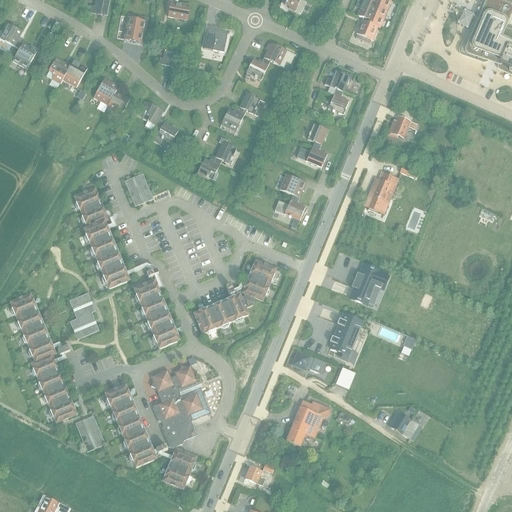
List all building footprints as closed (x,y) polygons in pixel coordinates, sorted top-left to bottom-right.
[(107,16),(109,0),(102,0),(103,0),(101,0),(95,0),(94,7),(91,6),(90,13),(107,16)] [(300,0),(282,0),(282,1),(290,5),(288,9),(300,15),(304,7),(299,4),(300,0)] [(391,1),(387,0),(381,0),(377,11),(375,10),(377,4),(367,0),(364,0),(357,17),(363,19),(356,35),(357,35),(355,39),(369,44),(371,41),(372,41),(377,28),(380,29),(391,1)] [(460,51),(460,52),(460,53),(460,54),(461,54),(461,55),(462,55),(462,56),(466,57),(482,63),(483,63),(484,63),(485,63),(486,62),(487,62),(487,61),(488,59),(499,64),(498,65),(498,66),(498,67),(498,68),(499,68),(499,69),(499,70),(500,70),(501,71),(511,75),(511,35),(502,31),(501,31),(504,23),(507,15),(511,2),(511,0),(483,0),(481,9),(485,10),(482,16),(481,16),(480,16),(479,16),(478,17),(477,18),(462,46),(461,49),(460,50),(460,51)] [(188,19),(190,8),(190,6),(172,3),(171,9),(169,9),(167,18),(176,19),(176,17),(188,19)] [(128,19),(125,33),(124,40),(141,44),(145,22),(128,19)] [(1,40),(17,49),(20,42),(18,41),(22,33),(8,25),(8,26),(6,24),(2,33),(4,34),(3,35),(3,36),(1,40)] [(206,35),(203,49),(223,53),(227,35),(223,34),(223,32),(209,29),(208,35),(206,35)] [(19,50),(15,57),(12,62),(27,70),(37,52),(20,42),(17,49),(19,50)] [(271,44),(262,62),(269,65),(270,62),(283,69),(290,54),(287,52),(271,44)] [(175,68),(179,50),(172,49),(171,52),(164,51),(163,59),(160,58),(158,65),(175,68)] [(62,81),(66,75),(70,67),(56,59),(49,72),(54,75),(51,80),(60,85),(62,81)] [(253,60),(246,74),(261,81),(269,65),(262,62),(261,64),(253,60)] [(70,67),(66,75),(62,81),(76,89),(87,70),(73,62),(70,67)] [(334,96),(335,93),(342,96),(349,78),(335,72),(332,81),(327,79),(324,85),(329,88),(327,93),(334,96)] [(115,93),(116,93),(119,87),(104,79),(94,99),(108,107),(115,93)] [(129,100),(116,93),(115,93),(108,107),(107,108),(117,114),(119,112),(122,114),(129,100)] [(335,93),(334,96),(328,110),(343,116),(349,102),(340,99),(342,96),(335,93)] [(246,94),(238,111),(244,115),(246,112),(258,118),(261,111),(256,109),(260,100),(246,94)] [(163,112),(150,105),(146,103),(141,113),(144,115),(142,119),(158,128),(161,122),(159,120),(163,112)] [(244,115),(238,111),(237,114),(228,110),(222,124),(237,131),(244,115)] [(418,126),(413,123),(399,117),(397,122),(394,121),(388,136),(397,140),(398,137),(403,139),(408,128),(416,131),(418,126)] [(161,122),(158,128),(160,130),(154,142),(160,145),(163,140),(171,144),(178,131),(161,122)] [(313,125),(307,140),(314,143),(313,146),(320,149),(327,131),(313,125)] [(222,145),(214,161),(220,164),(222,162),(228,165),(236,150),(225,145),(227,141),(221,138),(219,143),(222,145)] [(300,148),(296,159),(306,163),(321,169),(327,155),(319,152),(320,149),(313,146),(310,153),(300,148)] [(220,164),(214,161),(212,164),(204,160),(198,173),(212,180),(215,181),(218,174),(216,173),(220,164)] [(400,174),(416,180),(419,173),(402,167),(400,174)] [(377,178),(365,207),(385,215),(399,180),(383,173),(380,179),(377,178)] [(142,175),(124,182),(135,207),(153,200),(142,175)] [(292,196),(291,199),(298,202),(302,192),(303,192),(305,189),(303,188),(305,184),(286,176),(280,191),(292,196)] [(80,211),(81,214),(99,206),(92,190),(74,198),(76,202),(75,206),(77,210),(80,211)] [(291,199),(288,205),(279,201),(274,211),(299,222),(305,208),(297,205),(298,202),(291,199)] [(106,222),(99,206),(81,214),(82,216),(81,220),(83,224),(86,225),(88,229),(106,222)] [(106,222),(88,229),(84,231),(86,235),(85,239),(86,243),(90,244),(91,247),(109,239),(102,224),(106,222)] [(95,258),(96,261),(114,253),(109,239),(91,247),(92,249),(90,253),(92,257),(95,258)] [(101,272),(102,274),(120,267),(114,253),(96,261),(97,263),(96,266),(98,271),(101,272)] [(251,278),(269,286),(270,284),(273,282),(275,278),(274,274),(275,270),(257,263),(251,278)] [(354,290),(350,299),(363,305),(366,306),(374,287),(382,291),(383,290),(388,276),(376,271),(363,266),(359,275),(358,275),(352,289),(354,290)] [(127,283),(120,267),(102,274),(103,277),(102,280),(104,284),(107,286),(109,290),(127,283)] [(156,271),(146,275),(148,279),(158,275),(156,271)] [(268,288),(269,286),(251,278),(243,297),(252,306),(255,299),(262,302),(264,297),(267,296),(269,292),(268,288)] [(140,304),(141,307),(159,299),(152,283),(134,291),(136,295),(135,299),(136,303),(140,304)] [(230,285),(225,287),(230,297),(234,295),(230,285)] [(88,294),(69,302),(76,320),(70,323),(77,341),(99,332),(91,314),(95,312),(88,294)] [(17,319),(35,312),(28,296),(10,303),(12,308),(11,311),(13,316),(16,317),(17,319)] [(252,306),(243,297),(225,305),(232,323),(234,322),(238,323),(242,322),(243,318),(248,316),(245,309),(252,306)] [(146,318),(147,320),(164,313),(159,299),(141,307),(142,309),(140,312),(142,317),(146,318)] [(230,324),(232,323),(225,305),(211,311),(218,329),(221,328),(224,329),(228,327),(230,324)] [(218,329),(211,311),(195,318),(202,336),(207,334),(210,335),(214,333),(216,330),(218,329)] [(41,326),(35,312),(17,319),(18,322),(17,325),(18,329),(22,331),(23,333),(41,326)] [(170,327),(164,313),(147,320),(148,323),(146,326),(148,330),(151,332),(152,334),(170,327)] [(332,344),(329,350),(342,355),(348,357),(362,324),(356,321),(343,316),(341,321),(339,320),(337,326),(339,327),(334,339),(332,338),(329,344),(332,344)] [(41,326),(23,333),(24,336),(22,339),(24,343),(27,345),(28,347),(46,340),(41,326)] [(177,343),(170,327),(152,334),(153,337),(152,340),(154,344),(157,346),(159,350),(177,343)] [(53,356),(46,340),(28,347),(29,349),(28,353),(30,357),(33,359),(35,362),(35,363),(49,357),(53,356)] [(68,346),(57,350),(60,356),(70,351),(68,346)] [(298,353),(293,366),(305,370),(306,369),(310,370),(309,371),(319,375),(324,363),(314,359),(298,353)] [(56,372),(49,357),(35,363),(35,362),(31,364),(33,369),(32,372),(33,376),(37,378),(38,380),(56,372)] [(167,370),(151,377),(153,382),(151,387),(155,389),(158,394),(161,392),(165,402),(157,405),(158,407),(153,409),(158,422),(161,423),(164,422),(165,425),(163,426),(161,430),(169,448),(172,449),(182,445),(184,442),(183,441),(187,440),(191,438),(191,436),(192,433),(194,432),(192,427),(191,424),(192,421),(211,413),(200,389),(200,388),(198,389),(195,384),(197,383),(195,378),(197,373),(192,371),(190,366),(185,368),(181,366),(179,371),(174,373),(175,377),(171,378),(167,370)] [(56,372),(38,380),(39,382),(38,386),(40,390),(43,391),(44,394),(62,386),(56,372)] [(67,400),(62,386),(44,394),(45,396),(43,400),(45,404),(48,405),(49,408),(67,400)] [(111,409),(112,411),(130,404),(123,388),(105,395),(107,400),(106,403),(107,407),(111,409)] [(67,400),(49,408),(50,410),(49,413),(51,418),(54,419),(56,424),(74,416),(67,400)] [(302,402),(286,441),(299,447),(302,439),(305,441),(307,436),(314,439),(322,418),(326,420),(330,410),(312,403),(311,406),(302,402)] [(135,417),(130,404),(112,411),(113,413),(111,417),(113,421),(116,423),(117,425),(135,417)] [(410,421),(415,413),(407,408),(402,416),(396,412),(388,425),(402,434),(410,421)] [(93,417),(75,424),(87,453),(105,446),(93,417)] [(141,431),(135,417),(117,425),(118,427),(117,431),(119,435),(122,436),(123,439),(141,431)] [(147,445),(141,431),(123,439),(124,441),(123,445),(125,449),(128,450),(129,453),(147,445)] [(154,461),(147,445),(129,453),(130,455),(129,458),(131,463),(134,464),(136,469),(154,461)] [(158,455),(167,451),(165,446),(156,450),(158,455)] [(178,451),(171,467),(189,474),(190,472),(194,470),(195,466),(194,463),(196,458),(178,451)] [(275,469),(274,469),(265,465),(263,470),(272,474),(275,469)] [(189,474),(171,467),(165,483),(183,490),(185,486),(188,484),(190,480),(188,477),(189,474)] [(258,484),(263,486),(265,480),(260,478),(263,472),(258,470),(259,469),(253,467),(253,468),(251,467),(245,480),(246,480),(244,484),(249,486),(251,482),(257,485),(258,484)] [(322,479),(317,488),(325,493),(330,484),(322,479)] [(45,497),(37,511),(67,511),(69,509),(45,497)]
